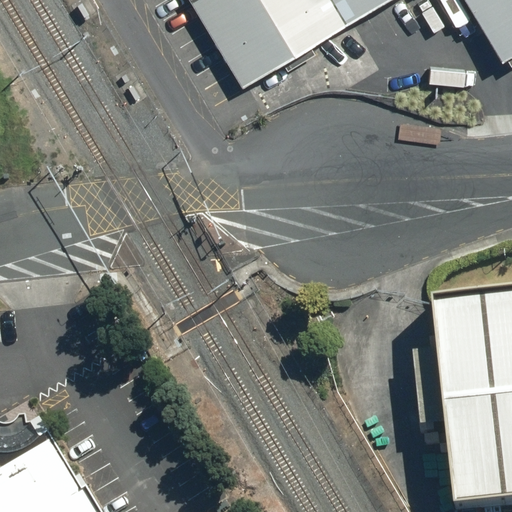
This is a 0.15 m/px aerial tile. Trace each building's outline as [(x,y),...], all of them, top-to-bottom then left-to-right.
[(330,0),(191,0),(242,83),(344,21),(330,0)] [(330,0),(344,21),(378,0),(330,0)] [(511,0),(471,0),(507,59),(511,55),(511,0)] [(511,292),(437,301),(461,499),(511,492),(511,292)] [(0,511),(103,511),(88,485),(82,487),(39,415),(31,421),(26,422),(26,412),(19,413),(17,417),(13,420),(9,422),(6,423),(1,421),(0,421),(0,511)]
